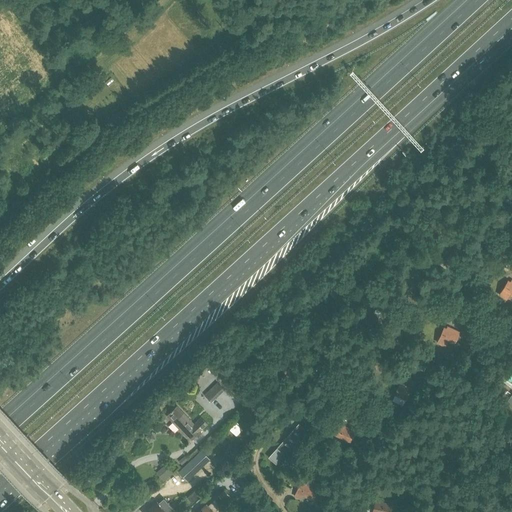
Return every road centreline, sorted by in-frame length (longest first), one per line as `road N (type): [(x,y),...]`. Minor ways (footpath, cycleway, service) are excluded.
road 1 (motorway): [(0,487),(511,23)]
road 2 (motorway): [(471,0),(0,429)]
road 3 (motorway): [(430,0),(166,145),(0,285)]
